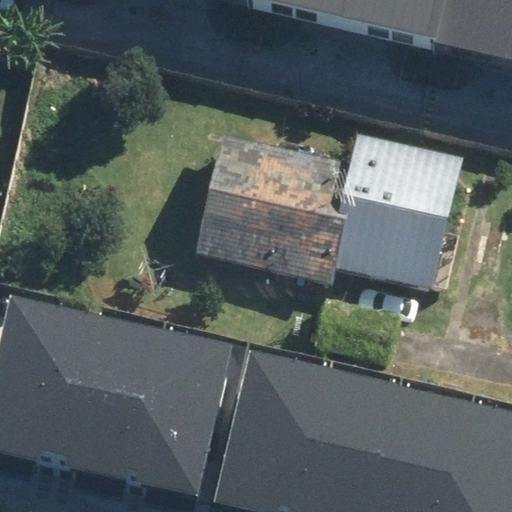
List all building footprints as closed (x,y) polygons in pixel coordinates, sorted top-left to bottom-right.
[(511,0),(179,0),(511,82),(511,0)] [(274,38),(161,12),(147,75),(290,107),(303,44),(274,38)] [(344,182),(223,155),(198,271),(318,298),(322,284),(420,306),(450,172),(351,150),(344,182)] [(14,317),(0,373),(0,464),(194,511),(197,511),(233,370),(14,317)] [(511,511),(511,431),(253,373),(221,511),(511,511)]
